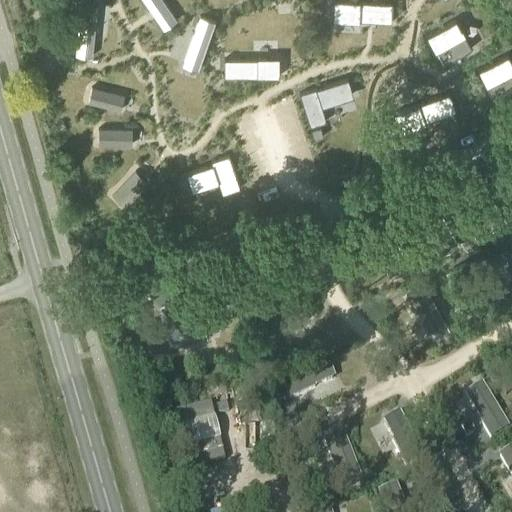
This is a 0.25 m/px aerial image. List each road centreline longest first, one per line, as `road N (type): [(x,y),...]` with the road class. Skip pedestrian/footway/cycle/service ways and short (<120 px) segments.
road 1 (primary): [(108,511),(0,132)]
road 2 (track): [(246,454),(406,381),(454,444),(477,511)]
road 3 (track): [(320,215),(327,267),(406,381)]
